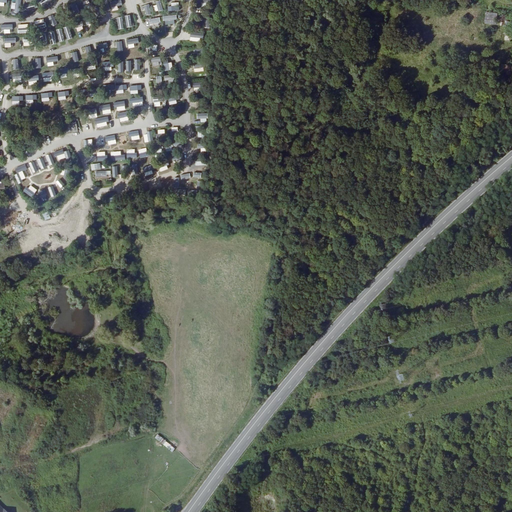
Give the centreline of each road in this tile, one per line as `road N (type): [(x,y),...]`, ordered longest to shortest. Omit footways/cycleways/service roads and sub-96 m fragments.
road 1 (secondary): [(511,160),(392,269),(261,415),(193,511)]
road 2 (track): [(113,401),(116,431),(40,465),(0,466)]
